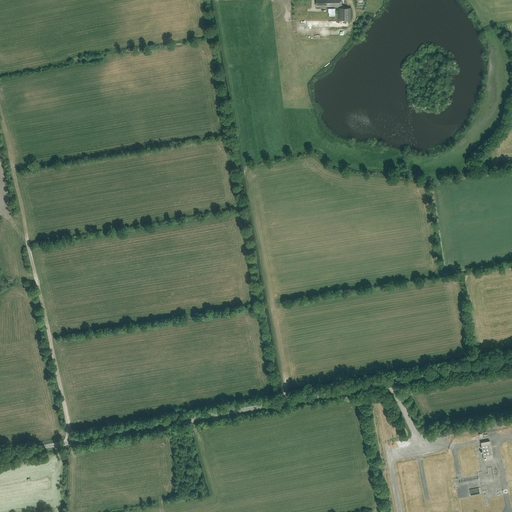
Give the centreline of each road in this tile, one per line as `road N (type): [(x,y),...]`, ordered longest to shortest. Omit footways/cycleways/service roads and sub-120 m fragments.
road 1 (unclassified): [(0,454),(391,382)]
road 2 (track): [(511,360),(391,382)]
